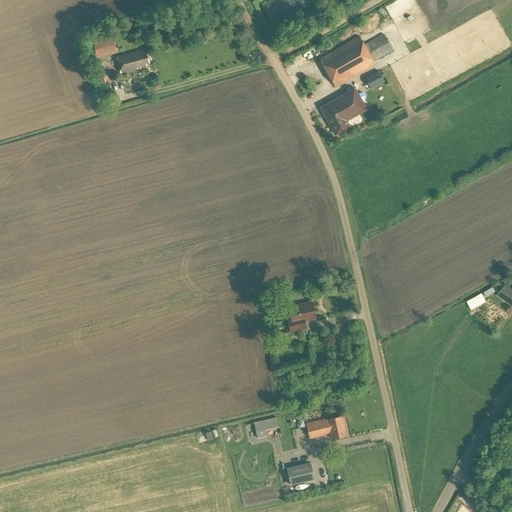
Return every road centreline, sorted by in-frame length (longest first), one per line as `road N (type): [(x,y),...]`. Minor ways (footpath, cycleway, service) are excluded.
road 1 (unclassified): [(409,511),(340,201),(273,60)]
road 2 (unclassified): [(438,511),(511,386)]
